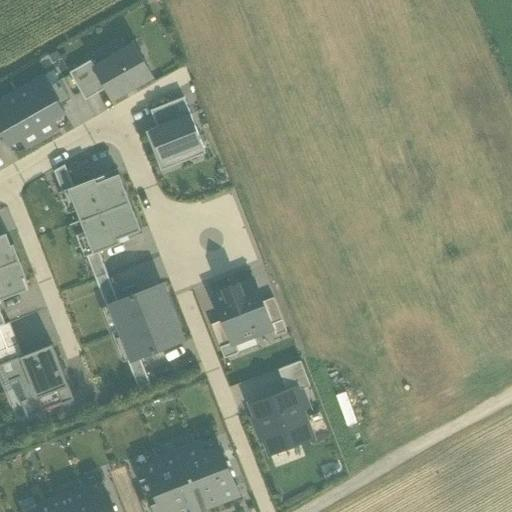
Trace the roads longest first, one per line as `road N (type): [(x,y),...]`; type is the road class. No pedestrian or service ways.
road 1 (residential): [(0,183),(97,127),(122,134),(267,511)]
road 2 (track): [(299,511),(511,396)]
